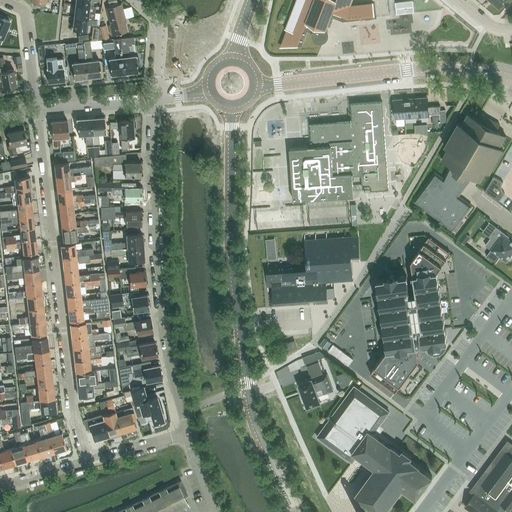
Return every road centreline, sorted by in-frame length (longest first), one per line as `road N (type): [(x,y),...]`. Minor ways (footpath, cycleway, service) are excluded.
road 1 (secondary): [(296,511),(250,409),(230,239),(231,107)]
road 2 (residential): [(35,109),(71,407),(86,461)]
road 3 (residential): [(187,432),(163,328),(150,157),(154,99)]
road 4 (residential): [(421,511),(467,451),(422,417),(511,303)]
road 5 (residential): [(255,85),(420,68),(511,79)]
road 6 (residential): [(35,109),(24,14),(0,0)]
